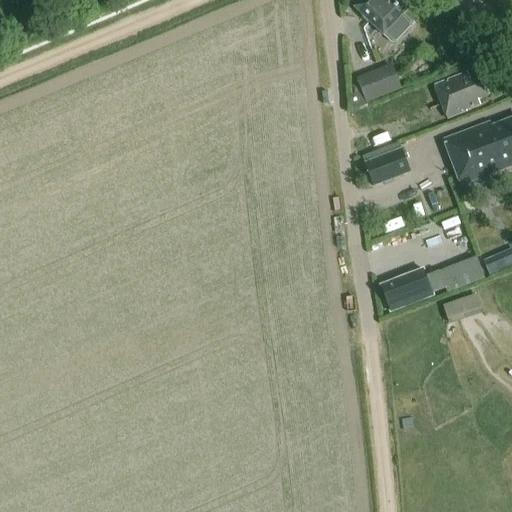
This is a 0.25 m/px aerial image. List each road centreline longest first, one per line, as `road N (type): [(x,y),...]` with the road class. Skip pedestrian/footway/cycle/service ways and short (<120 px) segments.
road 1 (unclassified): [(327,0),(372,339)]
road 2 (track): [(0,82),(199,0)]
road 3 (track): [(372,339),(386,511)]
